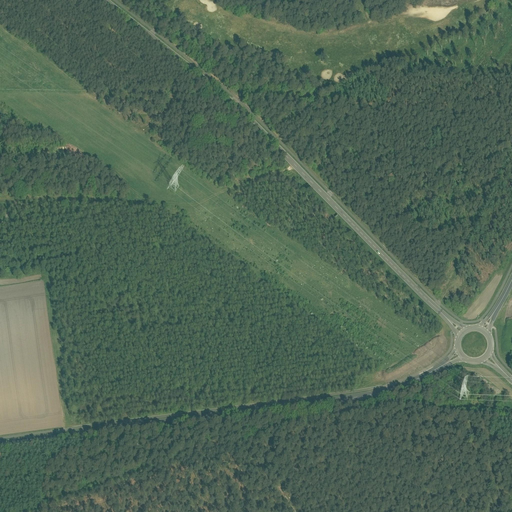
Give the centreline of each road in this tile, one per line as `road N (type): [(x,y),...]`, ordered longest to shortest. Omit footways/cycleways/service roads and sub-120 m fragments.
road 1 (tertiary): [(105,0),(250,121),(462,331)]
road 2 (tertiary): [(459,353),(404,384),(362,396),(0,444)]
road 3 (track): [(0,200),(198,204),(293,164)]
road 4 (track): [(36,511),(250,437),(286,502)]
road 5 (track): [(0,90),(190,101),(213,87)]
road 6 (track): [(0,282),(48,280),(72,434)]
